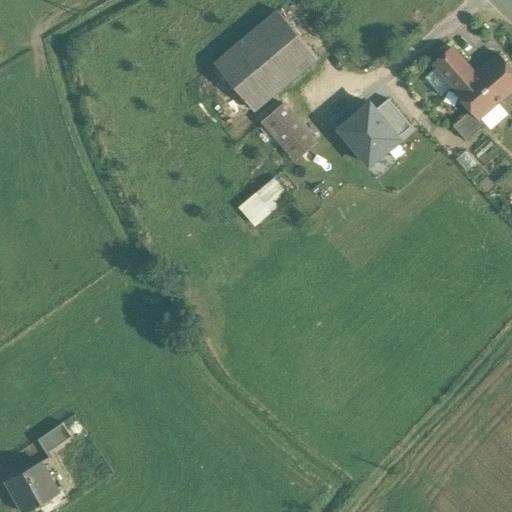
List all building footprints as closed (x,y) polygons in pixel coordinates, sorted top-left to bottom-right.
[(278,11),(215,65),(253,110),(316,56),(278,11)] [(511,70),(497,54),(474,73),(452,48),(434,64),(436,66),(424,77),(440,95),(452,85),(456,89),(455,90),(471,110),(479,118),(480,118),(485,124),(489,128),(493,128),(507,116),(507,112),(498,102),(499,101),(498,99),(511,87),(511,70)] [(418,121),(389,87),(362,109),(392,144),(418,121)] [(316,140),(285,104),(264,122),(295,158),(316,140)] [(392,144),(362,109),(339,129),(369,164),(392,144)] [(471,110),(453,125),(466,140),(485,124),(480,118),(479,118),(471,110)] [(288,167),(273,151),(260,161),(274,179),(288,167)] [(290,198),(274,179),(237,209),(253,228),(290,198)] [(62,423),(38,439),(47,453),(71,436),(62,423)] [(41,461),(8,479),(16,495),(14,496),(23,511),(58,493),(41,461)]
